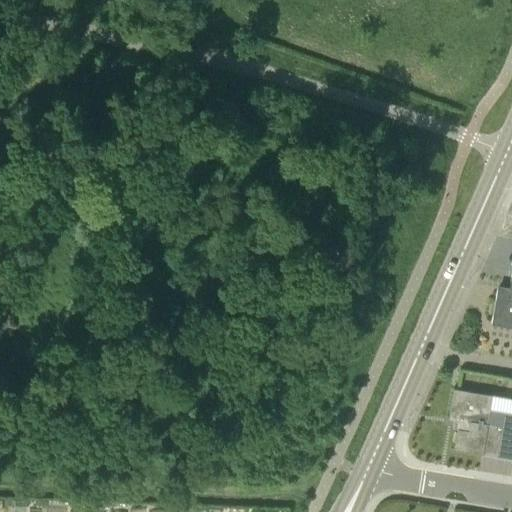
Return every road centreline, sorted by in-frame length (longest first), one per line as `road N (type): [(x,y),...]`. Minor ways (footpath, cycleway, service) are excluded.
road 1 (unclassified): [(506,157),(291,79),(0,14)]
road 2 (tertiary): [(420,348),(506,157)]
road 3 (residential): [(511,498),(362,474)]
road 4 (tertiary): [(362,474),(420,348)]
